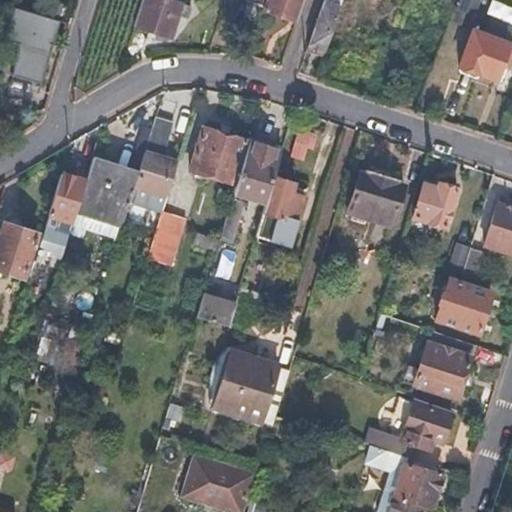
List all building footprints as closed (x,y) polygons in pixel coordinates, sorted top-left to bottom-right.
[(185,5),(168,0),(146,0),(137,29),(173,41),(185,5)] [(266,0),(265,3),(263,10),(295,21),(302,0),(266,0)] [(342,1),(339,0),(323,0),(316,23),(306,51),(322,57),(342,1)] [(389,15),(349,1),(337,36),(377,50),(389,15)] [(60,19),(17,6),(7,38),(20,42),(11,74),(40,82),(60,19)] [(508,47),(471,33),(459,64),(463,77),(477,82),(485,77),(495,80),(508,47)] [(154,118),(134,178),(123,213),(158,225),(163,209),(177,164),(160,158),(171,123),(154,118)] [(247,140),(205,127),(192,169),(234,182),(247,140)] [(97,140),(87,137),(79,162),(89,165),(90,164),(97,140)] [(283,151),(250,140),(235,191),(268,201),(275,176),(283,151)] [(89,165),(84,182),(75,209),(120,223),(123,213),(134,178),(90,164),(89,165)] [(368,172),(361,170),(349,210),(394,224),(407,184),(401,182),(402,177),(369,167),(368,172)] [(495,173),(484,169),(476,192),(488,196),(495,173)] [(84,182),(60,175),(46,217),(70,225),(75,209),(84,182)] [(275,176),(268,201),(258,233),(291,244),(308,193),(294,189),(296,183),(275,176)] [(459,190),(425,179),(414,217),(447,227),(459,190)] [(244,200),(233,196),(220,239),(231,243),(244,200)] [(507,199),(501,197),(485,246),(511,254),(511,207),(505,205),(507,199)] [(163,209),(158,225),(148,257),(172,264),(187,216),(163,209)] [(44,220),(34,253),(58,261),(68,228),(44,220)] [(37,235),(1,224),(0,226),(0,273),(22,281),(37,235)] [(483,253),(471,249),(464,270),(476,274),(483,253)] [(270,260),(251,254),(242,285),(261,291),(270,260)] [(205,276),(201,288),(221,295),(225,283),(205,276)] [(492,292),(451,278),(437,319),(478,333),(485,312),(492,292)] [(236,303),(204,293),(198,314),(230,325),(236,303)] [(410,306),(385,298),(380,314),(405,322),(410,306)] [(474,345),(430,331),(414,383),(458,396),(466,371),(474,345)] [(259,364),(230,355),(216,401),(275,419),(276,414),(291,368),(261,358),(259,364)] [(451,416),(412,403),(400,439),(370,429),(364,445),(382,451),(412,462),(417,446),(430,450),(433,439),(442,442),(446,429),(451,416)] [(250,473),(183,452),(172,488),(183,492),(182,495),(237,511),(239,511),(244,495),(250,473)] [(441,473),(395,458),(377,511),(418,511),(422,502),(431,505),(436,489),(441,473)] [(263,511),(266,504),(249,499),(245,511),(263,511)] [(171,511),(140,502),(137,511),(171,511)]
